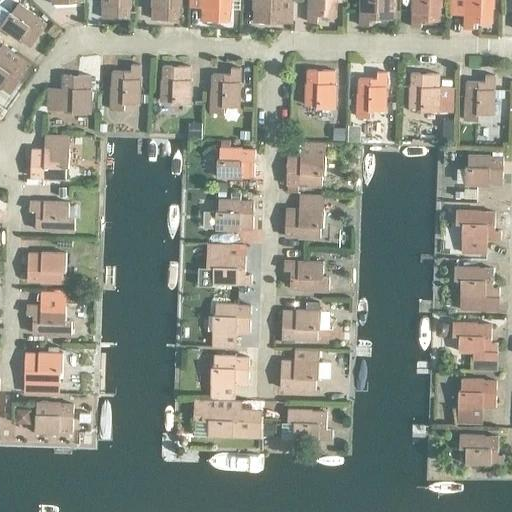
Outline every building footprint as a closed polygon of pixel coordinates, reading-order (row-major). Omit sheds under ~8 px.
[(103,4),(102,17),(119,18),(119,5),(120,5),(120,0),(85,0),(85,3),(101,4),(103,4)] [(151,0),(152,5),(153,5),(152,19),(180,19),(180,6),(182,6),(181,0),(151,0)] [(190,0),(190,10),(203,11),(202,20),(230,21),(230,8),(232,8),(231,0),(190,0)] [(279,7),(291,7),(291,0),(253,0),(253,8),(255,8),(254,22),(278,22),(279,7)] [(309,0),(308,21),(318,22),(318,15),(336,16),(337,4),(345,4),(345,0),(309,0)] [(360,0),(360,25),(370,25),(370,19),(397,19),(397,0),(360,0)] [(412,0),(412,26),(422,27),(422,20),(441,20),(441,6),(442,6),(441,0),(412,0)] [(465,0),(465,15),(465,28),(474,28),(475,22),(493,22),(493,8),(494,8),(494,0),(465,0)] [(10,11),(0,24),(0,26),(20,40),(20,39),(31,46),(47,24),(36,16),(37,15),(18,2),(12,12),(10,11)] [(0,85),(11,93),(27,70),(16,63),(16,62),(0,50),(0,85)] [(112,84),(111,109),(124,109),(125,103),(140,103),(141,64),(131,64),(131,71),(113,70),(112,84)] [(162,78),(161,100),(173,101),(173,103),(191,104),(192,79),(191,79),(191,66),(163,65),(163,78),(162,78)] [(212,87),(211,112),(224,112),(225,106),(240,106),(241,67),(231,67),(231,74),(213,73),(212,87)] [(306,82),(306,105),(317,105),(317,108),(336,108),(336,83),(335,83),(336,70),(308,69),(307,83),(306,82)] [(358,78),(357,117),(371,117),(371,110),(386,111),(387,72),(378,71),(378,78),(358,78)] [(410,86),(410,108),(421,108),(421,111),(453,112),(454,92),(440,91),(440,87),(439,86),(440,73),(412,72),(412,86),(410,86)] [(91,112),(92,88),(90,88),(90,85),(91,77),(91,74),(63,74),(63,87),(62,87),(62,88),(61,109),(73,109),(72,112),(91,112)] [(467,81),(466,120),(480,120),(480,114),(495,114),(496,75),(486,75),(486,81),(467,81)] [(497,89),(496,97),(505,98),(505,90),(497,89)] [(203,124),(189,123),(189,138),(202,139),(203,124)] [(345,128),(334,127),(334,140),(345,140),(345,128)] [(241,132),(241,140),(251,140),(251,132),(241,132)] [(287,184),(288,184),(288,193),(300,193),(300,185),(322,186),(323,174),(325,174),(326,156),(325,156),(325,143),(301,142),(301,155),(301,156),(288,156),(287,184)] [(218,158),(217,177),(242,177),(242,176),(255,177),(256,149),(243,149),(243,147),(221,147),(220,158),(218,158)] [(70,149),(45,149),(32,148),(31,176),(44,176),(44,178),(66,178),(67,167),(69,167),(70,149)] [(466,166),(465,184),(490,185),(490,184),(503,184),(504,157),(491,156),(491,155),(468,154),(468,166),(466,166)] [(228,191),(228,182),(217,182),(217,191),(228,191)] [(216,210),(216,229),(240,229),(240,228),(254,229),(254,201),(241,201),(241,199),(231,199),(219,199),(219,210),(216,210)] [(286,208),(285,236),(299,236),(299,237),(321,238),(321,226),(324,226),(324,200),(301,199),(301,207),(299,207),(299,208),(286,208)] [(30,200),(30,210),(36,210),(36,229),(50,229),(50,230),(75,230),(75,217),(69,217),(69,202),(30,200)] [(457,210),(456,224),(463,224),(462,256),(487,257),(487,240),(501,240),(502,230),(495,230),(496,212),(481,211),(457,210)] [(58,246),(73,247),(73,239),(58,238),(58,246)] [(207,247),(207,267),(213,268),(213,283),(252,284),(252,274),(246,274),(246,256),(246,249),(207,247)] [(29,252),(28,280),(41,280),(41,282),(63,282),(63,271),(66,271),(66,252),(42,252),(42,253),(29,252)] [(285,260),(284,270),(291,270),(290,288),(305,289),(329,290),(329,277),(323,276),(323,262),(285,260)] [(456,266),(455,280),(462,280),(461,295),(461,312),(499,314),(500,287),(494,287),(494,268),(480,268),(480,267),(456,266)] [(67,302),(77,303),(77,294),(67,294),(67,302)] [(225,333),(236,333),(237,333),(237,332),(250,333),(251,305),(238,305),(238,303),(216,303),(216,314),(213,314),(213,333),(212,348),(225,348),(225,333)] [(27,314),(33,314),(33,333),(47,333),(47,334),(72,334),(72,321),(66,321),(66,305),(40,305),(27,304),(27,314)] [(283,310),(282,338),(295,338),(295,339),(318,340),(318,328),(320,328),(321,310),(296,309),(296,310),(283,310)] [(453,322),(453,336),(459,336),(459,351),(474,352),(473,371),(497,372),(498,343),(492,343),(492,324),(478,324),(478,323),(453,322)] [(25,382),(60,383),(60,382),(61,371),(63,371),(64,352),(39,351),(39,353),(26,352),(25,380),(25,382)] [(282,360),(281,388),(294,388),(294,389),(316,390),(316,378),(319,378),(320,354),(295,354),(295,359),(295,360),(282,360)] [(249,385),(250,357),(236,357),(237,355),(214,355),(214,366),(212,366),(211,385),(211,387),(234,387),(234,385),(236,385),(236,384),(249,385)] [(459,390),(459,408),(460,408),(459,426),(483,427),(483,408),(496,408),(497,381),(484,380),(484,379),(462,378),(461,390),(459,390)] [(36,413),(35,431),(60,432),(60,431),(73,431),(74,404),(61,403),(61,402),(39,401),(38,413),(36,413)] [(194,423),(209,424),(208,439),(260,441),(261,416),(242,416),(242,405),(195,404),(194,423)] [(288,409),(288,419),(295,419),(294,438),(309,439),(334,440),(335,426),(328,426),(328,410),(288,409)] [(90,412),(80,412),(80,421),(90,421),(90,412)] [(277,424),(264,424),(264,437),(277,437),(277,424)] [(460,434),(460,448),(466,448),(466,463),(505,465),(505,455),(498,455),(499,436),(485,436),(485,435),(460,434)]
